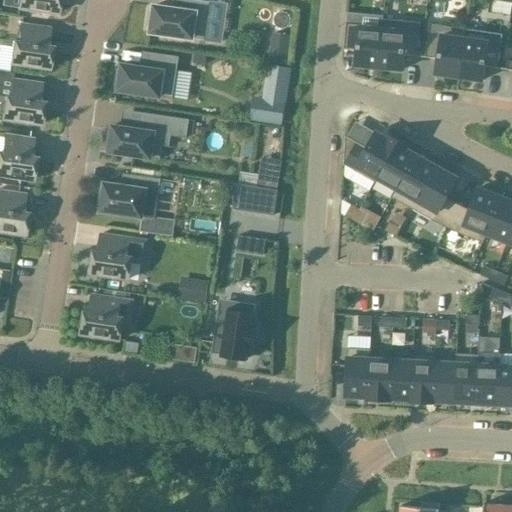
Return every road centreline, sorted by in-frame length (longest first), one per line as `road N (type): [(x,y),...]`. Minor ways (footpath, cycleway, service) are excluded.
road 1 (residential): [(44,361),(98,0)]
road 2 (residential): [(366,460),(304,397),(309,275)]
road 3 (residential): [(309,275),(321,90)]
road 4 (residential): [(200,384),(44,361)]
road 5 (residential): [(511,445),(425,441),(366,460)]
road 6 (residential): [(309,275),(452,280)]
